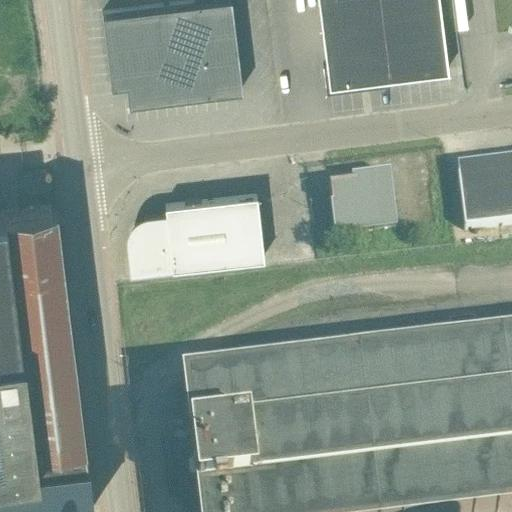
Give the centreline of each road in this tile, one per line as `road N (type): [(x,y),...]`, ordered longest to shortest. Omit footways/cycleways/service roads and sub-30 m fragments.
road 1 (unclassified): [(80,167),(511,111)]
road 2 (unclassified): [(122,511),(80,167)]
road 3 (unclassified): [(80,167),(61,0)]
